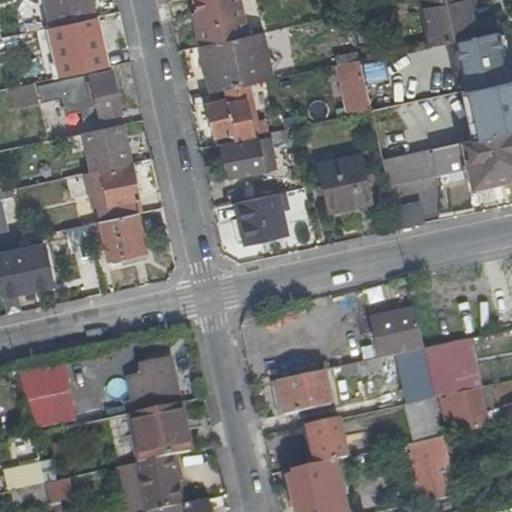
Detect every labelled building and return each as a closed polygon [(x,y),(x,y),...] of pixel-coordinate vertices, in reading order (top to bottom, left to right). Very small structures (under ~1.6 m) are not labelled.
[(40,0),(47,25),(89,15),(86,0),(40,0)] [(235,0),(189,0),(193,13),(196,24),(192,25),(196,45),(210,42),(245,34),(235,0)] [(420,0),(430,44),(440,42),(475,34),(466,0),(420,0)] [(47,25),(41,26),(45,42),(50,41),(54,59),(46,61),(44,61),(48,75),(70,70),(87,66),(102,63),(89,15),(47,25)] [(245,34),(210,42),(217,69),(202,72),(206,90),(265,77),(255,32),(245,34)] [(475,34),(440,42),(452,92),(490,84),(481,33),(475,34)] [(210,42),(196,45),(202,72),(217,69),(210,42)] [(356,60),(353,46),(331,51),(334,65),(356,60)] [(338,71),(348,114),(368,110),(356,60),(334,65),(335,72),(338,71)] [(71,75),(37,83),(40,97),(61,93),(64,108),(81,105),(83,116),(120,108),(112,66),(89,70),(87,71),(87,66),(70,70),(71,75)] [(511,78),(490,84),(452,92),(442,94),(452,142),(511,128),(511,78)] [(224,103),(224,105),(245,101),(251,100),(248,84),(221,90),(224,103)] [(257,122),(251,100),(245,101),(250,123),(257,122)] [(224,103),(205,107),(207,118),(210,129),(211,137),(223,134),(225,141),(263,133),(266,132),(264,120),(257,122),(250,123),(245,101),(224,105),(224,103)] [(207,118),(201,120),(203,130),(210,129),(207,118)] [(120,121),(79,131),(88,170),(98,167),(129,160),(120,121)] [(266,132),(263,133),(263,135),(265,142),(286,136),(284,128),(266,132)] [(511,173),(511,128),(452,142),(378,158),(384,180),(436,169),(435,166),(443,164),(442,160),(467,155),(473,182),(511,173)] [(263,135),(254,137),(261,169),(271,167),(265,142),(263,135)] [(261,169),(254,137),(220,146),(227,178),(261,169)] [(358,150),(314,159),(326,208),(326,209),(370,199),(358,150)] [(88,170),(82,171),(87,200),(95,198),(97,208),(93,209),(95,220),(99,219),(136,211),(141,210),(132,165),(99,171),(98,167),(88,170)] [(276,193),(234,202),(243,239),(286,229),(280,208),(276,195),(276,193)] [(281,193),(276,195),(280,208),(285,207),(281,193)] [(417,199),(390,205),(395,225),(421,220),(417,199)] [(136,211),(99,219),(107,257),(145,249),(136,211)] [(73,251),(94,247),(89,226),(69,230),(73,251)] [(42,242),(0,251),(0,291),(2,299),(52,289),(42,242)] [(511,257),(499,260),(511,321),(511,257)] [(369,316),(377,351),(422,340),(414,305),(369,316)] [(330,330),(332,362),(364,360),(363,329),(330,330)] [(483,383),(472,335),(423,347),(425,359),(431,390),(433,395),(475,385),(483,383)] [(377,351),(378,355),(422,345),(422,340),(377,351)] [(169,355),(138,362),(140,371),(129,373),(134,397),(126,399),(129,411),(177,399),(178,399),(169,355)] [(431,390),(425,359),(398,364),(405,396),(408,396),(431,390)] [(22,372),(37,428),(80,417),(65,360),(22,372)] [(327,400),(320,364),(273,375),(281,410),(327,400)] [(483,383),(475,385),(482,423),(503,418),(500,401),(491,402),(487,382),(483,383)] [(433,395),(442,432),(454,429),(482,423),(475,385),(433,395)] [(431,390),(408,396),(416,438),(442,432),(433,395),(431,390)] [(511,398),(500,401),(503,418),(511,415),(511,398)] [(177,399),(129,411),(139,458),(174,450),(189,447),(177,399)] [(335,413),(304,420),(313,461),(345,454),(335,413)] [(464,469),(454,429),(442,432),(451,472),(464,469)] [(417,503),(452,498),(451,472),(442,432),(416,438),(402,446),(417,503)] [(139,458),(133,460),(145,508),(183,499),(177,477),(175,477),(173,468),(179,467),(174,450),(139,458)] [(44,480),(38,459),(3,466),(7,488),(10,487),(44,480)] [(309,469),(289,473),(296,511),(316,511),(339,507),(348,505),(344,490),(316,497),(309,469)] [(74,478),(50,480),(52,501),(75,499),(74,478)] [(44,480),(10,487),(16,511),(49,504),(44,480)] [(145,508),(136,510),(136,511),(208,511),(204,494),(183,499),(145,508)]
